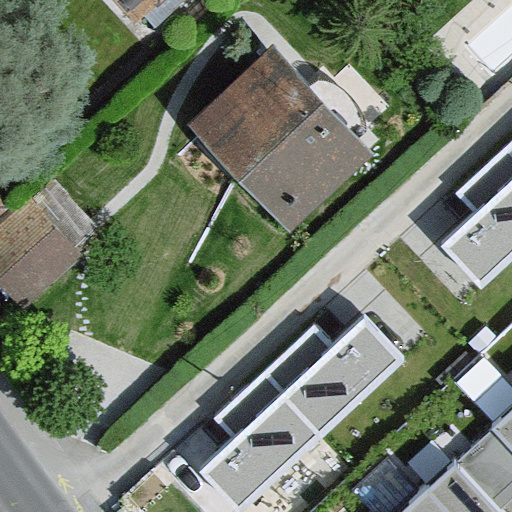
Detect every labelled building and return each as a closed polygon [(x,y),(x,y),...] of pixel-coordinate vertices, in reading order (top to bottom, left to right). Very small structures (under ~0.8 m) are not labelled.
[(135,0),(158,25),(185,0),(135,0)] [(351,145),(276,65),(219,120),(294,199),(351,145)] [(511,175),(425,259),(471,307),(511,268),(511,175)] [(0,213),(9,206),(0,196),(0,213)] [(80,253),(35,201),(0,232),(0,270),(26,300),(80,253)] [(194,491),(214,511),(260,511),(393,386),(358,345),(194,491)] [(511,413),(492,430),(511,453),(511,413)] [(399,511),(483,511),(449,473),(399,511)]
